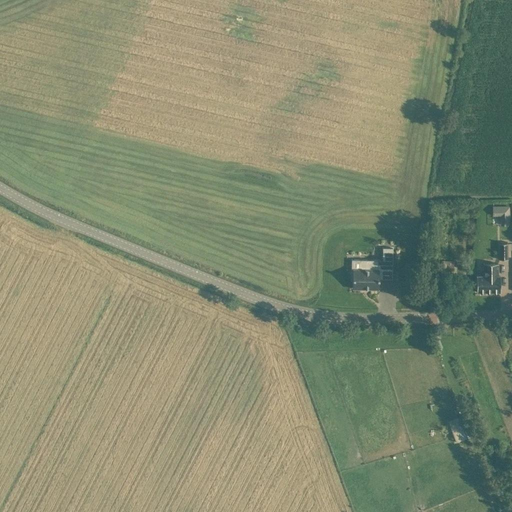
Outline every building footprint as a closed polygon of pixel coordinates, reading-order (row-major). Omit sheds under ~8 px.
[(501,216),(501,220),(501,225),(510,225),(510,220),(510,206),(492,206),(493,216),(501,216)] [(507,243),(499,243),(500,259),(508,259),(507,243)] [(352,289),(378,289),(379,279),(392,279),(392,248),(383,248),(383,260),(359,260),(359,270),(353,270),(353,272),(351,272),(351,281),(353,281),(352,289)] [(442,262),(441,276),(453,277),(454,263),(442,262)] [(456,266),(456,276),(457,276),(466,277),(466,263),(456,262),(456,266)] [(498,276),(498,263),(483,264),(483,276),(476,276),(476,292),(500,292),(500,276),(498,276)] [(449,417),(458,440),(466,437),(457,414),(449,417)] [(504,485),(494,489),(497,496),(507,493),(504,485)]
